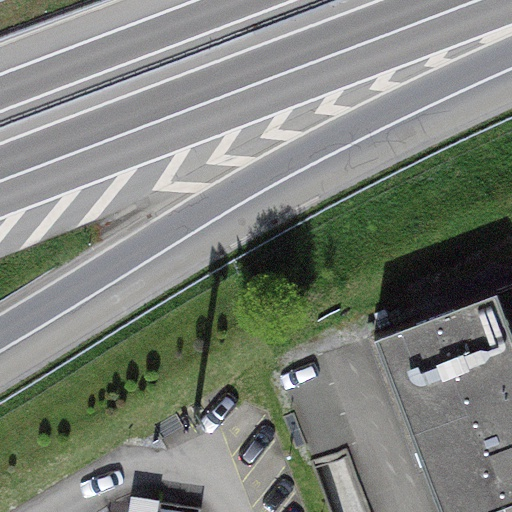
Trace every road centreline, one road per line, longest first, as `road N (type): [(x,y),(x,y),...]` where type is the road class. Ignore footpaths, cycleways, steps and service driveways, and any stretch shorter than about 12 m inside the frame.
road 1 (motorway): [(0,331),(200,207),(511,50)]
road 2 (motorway): [(0,179),(476,0)]
road 3 (motorway): [(242,0),(0,92)]
